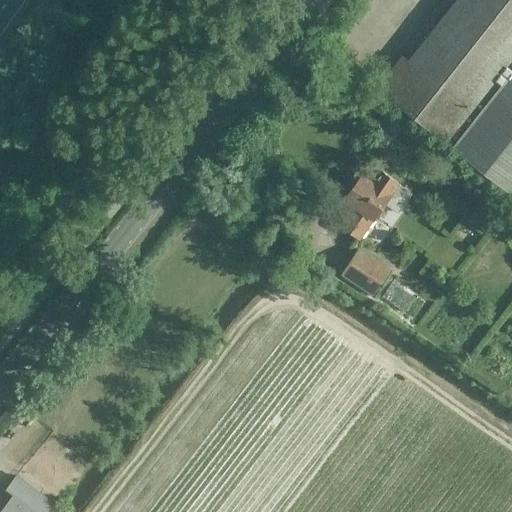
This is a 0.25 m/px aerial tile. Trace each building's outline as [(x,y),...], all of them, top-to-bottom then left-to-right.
[(402,56),(377,87),(511,194),(511,0),(456,0),(408,61),(402,56)] [(395,132),(400,126),(391,120),(387,126),(395,132)] [(360,240),(374,219),(375,220),(386,204),(399,212),(412,192),(398,183),(399,182),(382,171),(373,183),(361,175),(344,199),(354,206),(340,226),(360,240)] [(341,274),(374,296),(392,269),(359,247),(341,274)] [(392,282),(382,297),(405,313),(416,298),(392,282)] [(46,511),(53,503),(17,476),(8,489),(15,494),(1,511),(46,511)]
